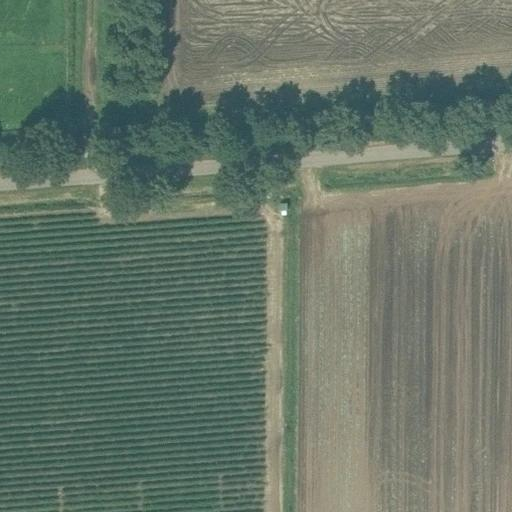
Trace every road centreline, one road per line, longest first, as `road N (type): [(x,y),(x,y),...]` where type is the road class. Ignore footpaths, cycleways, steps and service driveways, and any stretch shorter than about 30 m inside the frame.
road 1 (unclassified): [(0,184),(511,143)]
road 2 (track): [(90,178),(95,0)]
